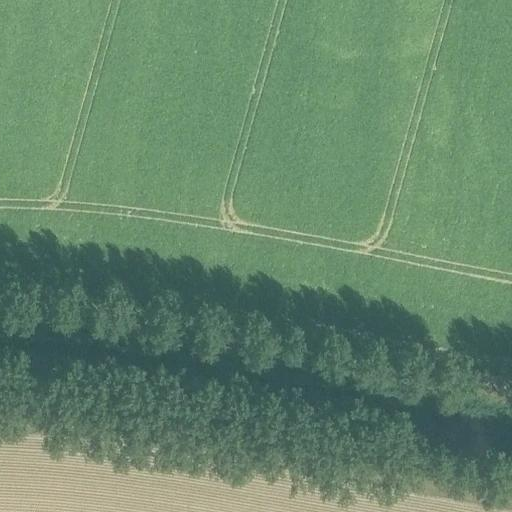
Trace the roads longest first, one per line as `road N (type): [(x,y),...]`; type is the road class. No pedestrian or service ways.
road 1 (track): [(511,384),(147,317),(0,303)]
road 2 (track): [(0,420),(147,434),(511,499)]
